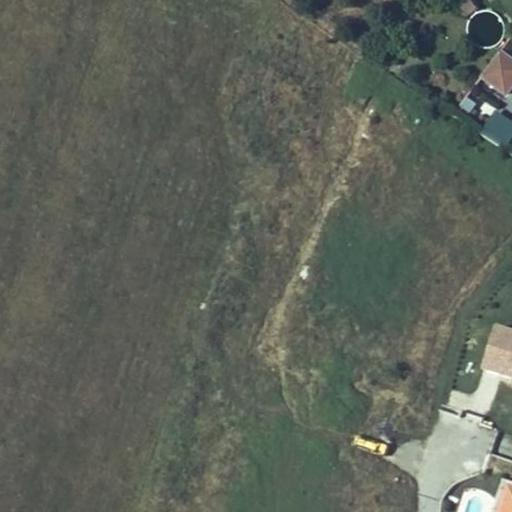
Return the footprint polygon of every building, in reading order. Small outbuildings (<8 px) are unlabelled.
[(470,0),(467,0),(457,8),(465,18),(477,10),(470,0)] [(511,86),(511,62),(500,53),(482,77),(506,95),(511,86)] [(454,116),(479,130),(493,107),(469,92),(454,116)] [(480,134),(506,149),(511,138),(511,119),(495,109),(480,134)] [(511,326),(495,321),(480,368),(511,377),(511,326)] [(233,505),(249,503),(247,472),(230,474),(233,505)] [(511,490),(511,482),(503,480),(492,511),(502,511),(510,490),(511,490)] [(511,511),(511,490),(510,490),(502,511),(511,511)]
